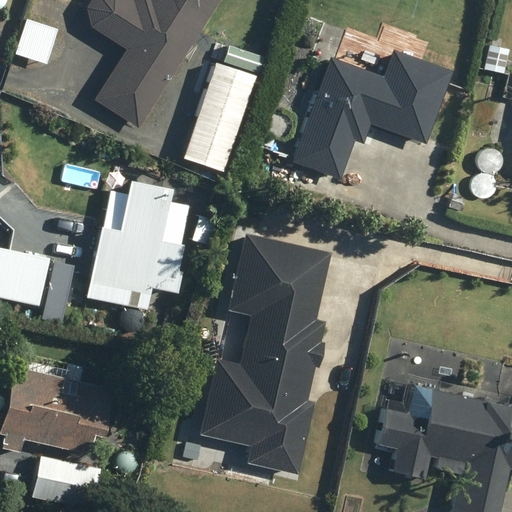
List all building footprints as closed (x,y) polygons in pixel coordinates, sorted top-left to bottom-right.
[(46,0),(25,0),(20,19),(39,25),(46,0)] [(83,25),(120,49),(88,98),(133,126),(213,0),(82,0),(79,6),(83,25)] [(325,56),(286,161),(334,179),(348,139),(358,143),(365,123),(420,143),(447,70),(387,48),(377,75),(325,56)] [(155,238),(164,187),(121,180),(113,228),(92,225),(83,283),(143,293),(144,286),(171,291),(175,269),(172,269),(177,242),(155,238)] [(331,253),(230,231),(210,324),(233,329),(225,364),(208,360),(191,435),(243,446),(239,468),(291,479),(307,406),(302,398),(308,370),(317,372),(324,343),(318,341),(322,323),(316,321),(331,253)] [(42,263),(0,255),(0,306),(33,313),(42,263)] [(0,447),(14,451),(17,438),(79,452),(84,433),(94,436),(105,388),(6,365),(0,390),(0,447)] [(455,472),(446,511),(447,511),(492,511),(503,468),(511,469),(511,398),(503,397),(501,405),(409,384),(402,413),(382,409),(374,443),(391,447),(386,470),(420,477),(422,465),(455,472)] [(34,456),(26,496),(86,508),(94,467),(34,456)]
